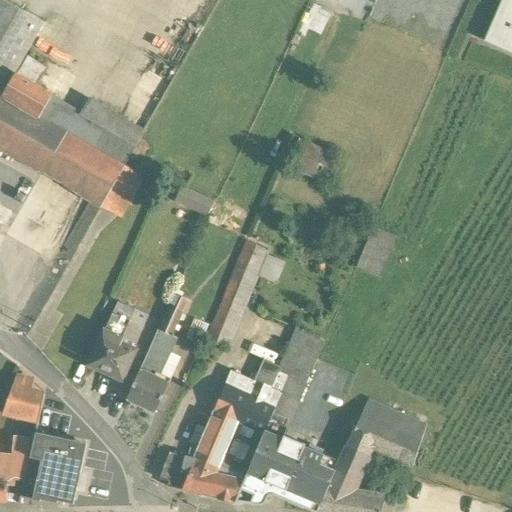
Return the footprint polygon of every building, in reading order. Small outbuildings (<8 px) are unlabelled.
[(0,0),(0,102),(16,75),(47,25),(5,0),(0,0)] [(511,0),(502,0),(485,42),(511,53),(511,0)] [(85,115),(16,75),(0,102),(0,148),(101,207),(102,206),(124,168),(146,131),(94,100),(85,115)] [(342,162),(307,147),(295,175),(329,190),(342,162)] [(124,168),(102,206),(121,217),(143,178),(124,168)] [(216,202),(180,185),(173,200),(208,217),(216,202)] [(396,238),(373,227),(356,268),(379,277),(392,247),(396,238)] [(236,269),(218,314),(236,321),(255,276),(236,269)] [(135,310),(118,302),(113,312),(131,320),(135,310)] [(183,312),(170,306),(159,330),(173,337),(173,336),(183,312)] [(131,320),(113,312),(108,325),(125,333),(131,320)] [(236,321),(218,314),(207,340),(227,349),(238,323),(236,321)] [(125,333),(108,325),(89,365),(109,374),(109,377),(116,380),(119,378),(122,380),(136,350),(120,343),(125,333)] [(297,328),(270,389),(281,394),(299,402),(325,341),(297,328)] [(159,330),(158,330),(140,370),(154,377),(156,373),(159,374),(176,338),(173,336),(173,337),(159,330)] [(140,370),(127,399),(156,413),(171,379),(159,374),(156,373),(154,377),(140,370)] [(232,374),(201,447),(192,444),(189,457),(170,453),(165,465),(164,465),(162,469),(163,470),(160,479),(169,481),(167,487),(234,502),(254,457),(263,437),(265,430),(264,430),(281,394),(270,389),(269,389),(256,384),(255,385),(232,374)] [(33,381),(16,377),(4,412),(38,420),(43,395),(30,392),(33,381)] [(426,426),(368,401),(362,414),(381,422),(421,440),(426,426)] [(381,422),(362,414),(356,427),(375,436),(376,434),(381,422)] [(421,440),(381,422),(376,434),(389,441),(383,455),(412,467),(421,440)] [(375,436),(356,427),(347,447),(367,455),(370,449),(375,436)] [(309,449),(304,447),(305,445),(303,444),(299,453),(288,448),(291,441),(285,439),(286,437),(284,436),(283,438),(266,431),(265,430),(263,437),(254,457),(234,502),(260,506),(261,506),(263,505),(265,504),(266,503),(273,486),(305,499),(302,507),(312,511),(317,511),(321,505),(327,490),(327,491),(340,462),(337,461),(334,470),(320,464),(324,455),(321,454),(309,449)] [(73,505),(87,444),(64,439),(35,433),(34,439),(29,462),(29,463),(25,480),(21,497),(40,501),(40,500),(57,503),(58,501),(73,505)] [(389,441),(376,434),(375,436),(370,449),(383,455),(389,441)] [(34,439),(16,438),(14,458),(0,457),(0,481),(8,482),(8,484),(14,484),(14,479),(25,480),(29,463),(29,462),(34,439)] [(367,455),(347,447),(340,462),(327,491),(327,490),(321,505),(317,511),(379,511),(383,499),(370,497),(371,492),(353,489),(367,455)]
